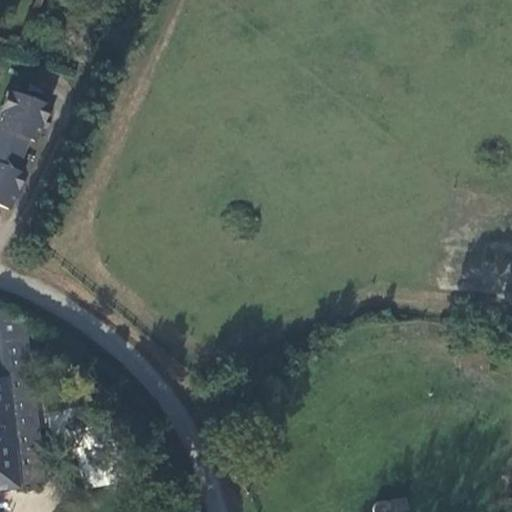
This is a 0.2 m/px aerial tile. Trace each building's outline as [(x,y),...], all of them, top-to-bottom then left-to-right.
[(10,88),(0,114),(0,201),(10,206),(15,195),(18,185),(23,171),(18,169),(31,135),(36,137),(41,123),(45,114),(49,103),(10,88)] [(50,115),(45,114),(41,123),(46,125),(50,115)] [(23,186),(18,185),(15,195),(19,197),(23,186)] [(0,493),(43,490),(23,312),(0,305),(0,493)] [(404,511),(402,501),(387,505),(386,504),(384,503),(382,503),(380,504),(378,505),(376,506),(375,507),(374,509),(374,511),(404,511)]
